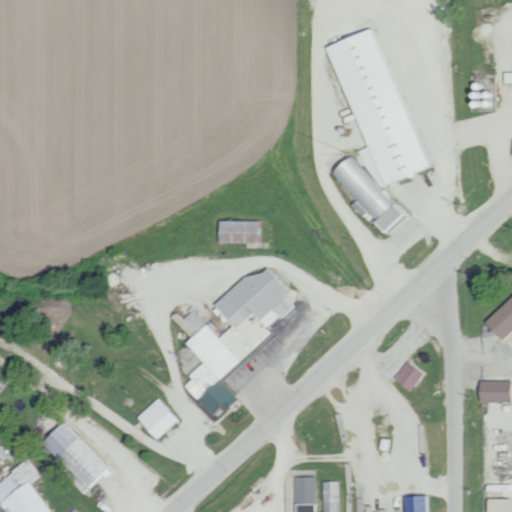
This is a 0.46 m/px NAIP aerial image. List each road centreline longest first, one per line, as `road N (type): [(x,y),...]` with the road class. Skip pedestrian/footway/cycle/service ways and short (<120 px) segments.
road 1 (secondary): [(170,511),(271,428),(511,195)]
road 2 (residential): [(453,511),(446,259)]
